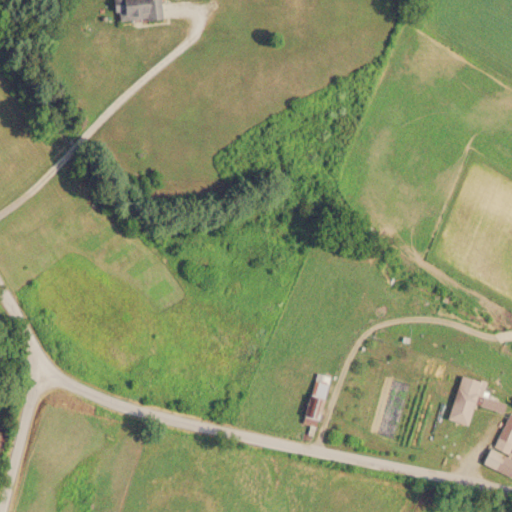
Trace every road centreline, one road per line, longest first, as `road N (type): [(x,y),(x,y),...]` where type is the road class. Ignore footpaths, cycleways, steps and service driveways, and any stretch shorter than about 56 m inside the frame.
road 1 (tertiary): [(511,489),(151,412),(40,369)]
road 2 (residential): [(0,511),(40,369)]
